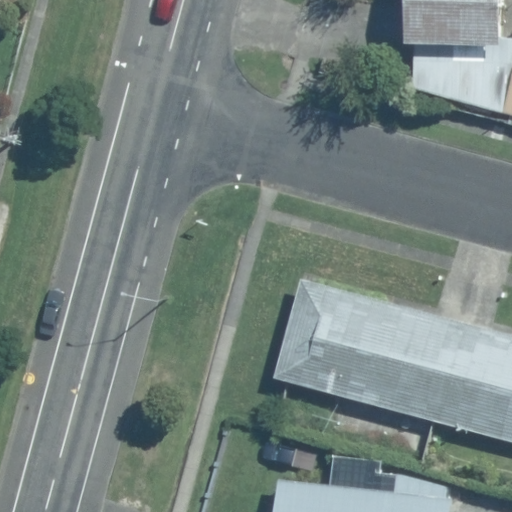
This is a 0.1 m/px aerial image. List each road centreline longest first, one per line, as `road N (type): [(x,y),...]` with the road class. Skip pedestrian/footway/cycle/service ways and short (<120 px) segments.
road 1 (secondary): [(152,111),(43,511)]
road 2 (residential): [(152,111),(511,208)]
